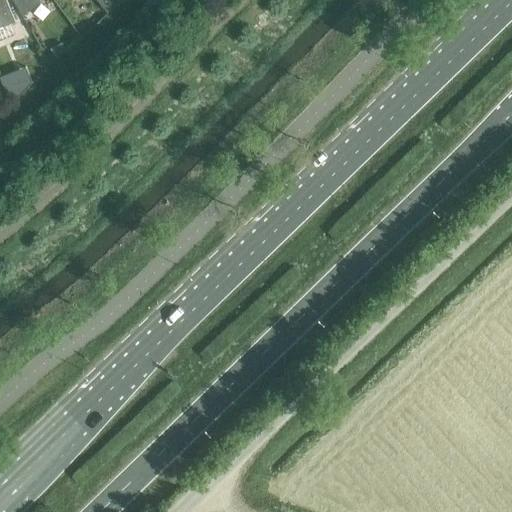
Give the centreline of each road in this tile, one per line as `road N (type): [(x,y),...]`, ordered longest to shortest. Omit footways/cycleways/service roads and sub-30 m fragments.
road 1 (primary): [(510,0),(0,494)]
road 2 (primary): [(101,511),(511,114)]
road 3 (unclassified): [(179,511),(511,206)]
